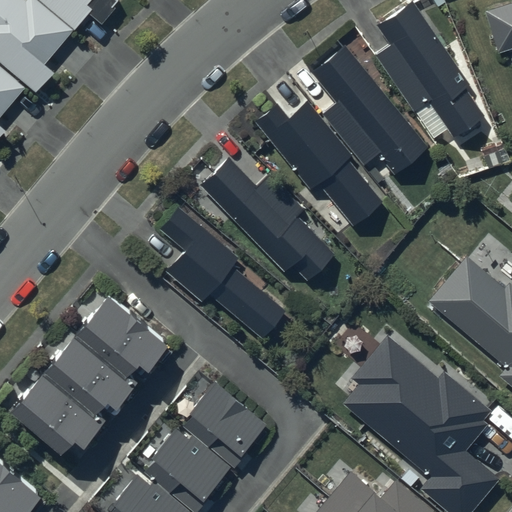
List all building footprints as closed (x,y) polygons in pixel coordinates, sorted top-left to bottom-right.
[(0,0),(0,56),(36,86),(53,65),(46,59),(73,27),(40,0),(0,0)] [(43,0),(74,25),(89,8),(102,19),(114,5),(112,3),(114,0),(43,0)] [(469,80),(413,0),(405,0),(377,22),(390,40),(375,52),(415,107),(429,97),(457,135),(484,115),(462,84),(469,80)] [(511,0),(505,0),(486,6),(500,49),(511,44),(511,0)] [(427,143),(346,40),(311,67),(335,99),(322,109),(361,159),(377,147),(394,169),(427,143)] [(0,129),(6,122),(0,116),(0,113),(25,85),(0,63),(0,129)] [(278,99),(254,118),(308,184),(317,177),(352,220),(382,196),(348,155),(351,152),(306,97),(288,112),(278,99)] [(256,182),(229,153),(201,180),(285,266),(292,259),(308,276),(335,249),(298,211),(304,205),(269,169),(256,182)] [(240,253),(179,202),(161,223),(168,230),(163,236),(179,250),(166,266),(203,297),(206,294),(220,306),(224,301),(262,332),(263,330),(272,338),(292,315),(284,308),(286,306),(233,261),(240,253)] [(505,285),(467,252),(428,297),(505,363),(498,371),(511,382),(511,279),(510,278),(505,285)] [(165,335),(107,287),(9,402),(61,446),(74,431),(81,437),(104,410),(98,404),(108,392),(114,398),(134,374),(128,368),(140,355),(145,359),(165,335)] [(439,374),(388,332),(351,375),(359,380),(342,401),(429,474),(420,485),(452,511),(467,511),(498,475),(465,447),(489,419),(483,414),(491,405),(445,367),(439,374)] [(265,420),(214,377),(188,407),(191,409),(182,419),(233,462),(241,453),(239,451),(265,420)] [(189,433),(176,422),(150,452),(153,455),(144,465),(195,508),(204,498),(201,496),(227,465),(230,462),(191,429),(189,433)] [(0,453),(0,511),(9,502),(19,511),(39,486),(0,453)] [(150,478),(137,468),(111,498),(114,501),(105,511),(106,511),(187,511),(188,511),(191,508),(152,475),(150,478)] [(436,511),(437,511),(395,476),(382,491),(373,483),(371,485),(351,468),(313,511),(436,511)]
